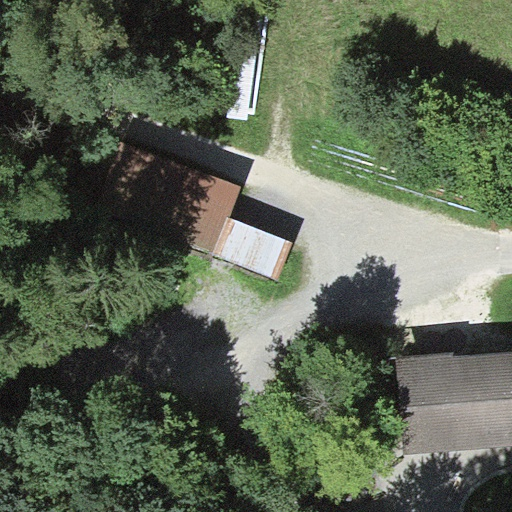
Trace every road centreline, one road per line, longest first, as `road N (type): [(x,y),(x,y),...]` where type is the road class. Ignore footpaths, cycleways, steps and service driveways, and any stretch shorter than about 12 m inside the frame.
road 1 (track): [(353,208),(145,128),(0,84)]
road 2 (track): [(231,373),(288,308),(353,208),(511,243)]
road 3 (track): [(0,425),(168,400),(231,373)]
road 4 (track): [(231,373),(264,447),(310,511)]
